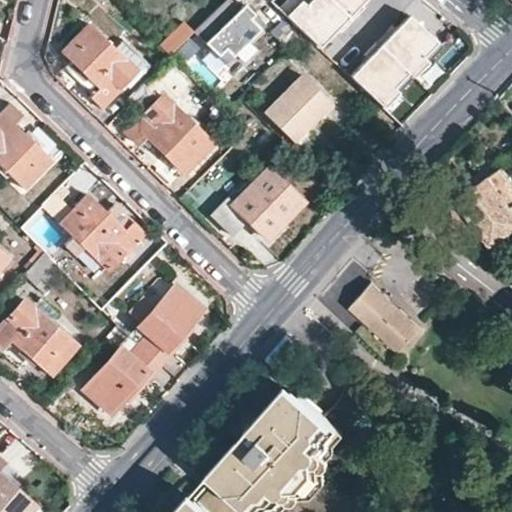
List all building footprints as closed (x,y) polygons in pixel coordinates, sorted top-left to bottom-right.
[(211,67),(259,20),(243,4),(238,9),(229,0),(223,0),(183,38),(211,67)] [(299,0),(295,0),(283,14),(288,19),(303,3),(299,0)] [(299,0),(303,3),(288,19),(301,30),(306,36),(317,45),(333,28),(337,31),(361,6),(357,2),(359,0),(299,0)] [(354,79),(377,99),(390,85),(396,91),(411,75),(405,69),(419,55),(424,60),(439,45),(405,13),(388,31),(385,28),(360,53),(364,57),(348,74),(354,79)] [(112,46),(89,22),(61,52),(97,88),(89,96),(101,108),(125,83),(137,71),(112,46)] [(317,45),(306,36),(285,56),(290,61),(294,57),(334,97),(354,79),(348,74),(317,45)] [(150,64),(122,37),(112,46),(137,71),(125,83),(128,86),(150,64)] [(419,55),(405,69),(411,75),(424,60),(419,55)] [(78,74),(65,61),(53,73),(66,86),(78,74)] [(326,100),(299,72),(261,109),(288,137),(326,100)] [(390,85),(377,99),(382,105),(396,91),(390,85)] [(210,142),(162,95),(146,112),(143,109),(139,113),(142,117),(126,132),(138,144),(146,135),(183,171),(210,142)] [(23,113),(11,102),(0,112),(0,165),(22,188),(51,158),(13,122),(23,113)] [(511,189),(511,187),(495,165),(454,194),(459,200),(445,210),(461,234),(476,224),(487,240),(511,221),(511,208),(503,196),(511,189)] [(302,199),(268,166),(256,179),(253,177),(249,181),(247,179),(237,190),(241,194),(233,203),(226,197),(211,213),(231,235),(246,219),(265,237),(302,199)] [(105,211),(86,192),(59,221),(41,203),(18,226),(41,251),(49,259),(73,235),(85,247),(108,270),(145,233),(131,220),(123,228),(105,211)] [(131,220),(113,203),(105,211),(123,228),(131,220)] [(108,270),(85,247),(76,256),(99,278),(100,279),(101,279),(101,280),(102,280),(103,280),(104,280),(105,280),(106,280),(107,279),(108,279),(109,278),(112,274),(108,270)] [(49,259),(41,251),(22,273),(35,284),(53,263),(49,259)] [(138,323),(129,334),(160,362),(192,325),(188,322),(202,307),(173,282),(154,305),(138,323)] [(350,307),(396,349),(419,325),(372,282),(361,294),(350,307)] [(154,305),(141,294),(125,311),(138,323),(154,305)] [(75,344),(23,298),(0,322),(0,346),(2,348),(10,339),(48,374),(75,344)] [(129,334),(116,322),(112,327),(125,338),(83,387),(111,411),(123,397),(127,400),(160,362),(129,334)] [(288,331),(267,355),(279,366),(300,342),(288,331)] [(405,395),(389,381),(381,391),(397,404),(405,395)] [(216,477),(198,496),(203,501),(193,511),(273,511),(276,510),(281,510),(289,501),(295,502),(300,495),(312,496),(326,479),(325,467),(330,462),(329,457),(337,448),(336,440),(345,430),(326,414),(301,391),(270,425),(260,426),(257,425),(254,425),(250,426),(246,432),(247,435),(248,437),(251,438),(251,447),(221,481),(216,477)] [(0,471),(0,466),(5,460),(0,456),(0,511),(26,511),(34,503),(0,471)] [(193,511),(203,501),(198,496),(190,489),(169,511),(193,511)]
